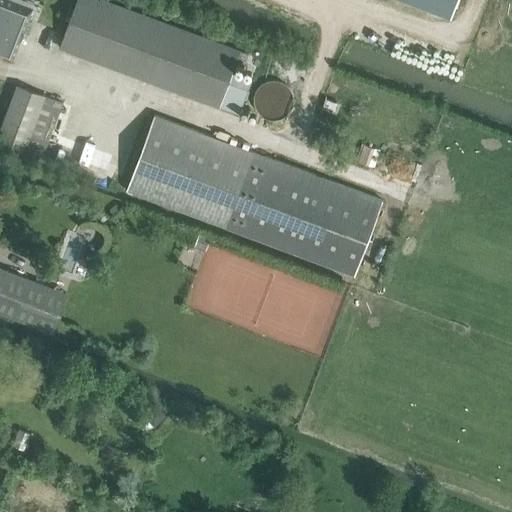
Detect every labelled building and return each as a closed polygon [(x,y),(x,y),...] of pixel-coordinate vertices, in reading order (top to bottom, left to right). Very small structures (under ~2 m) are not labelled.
[(0,0),(0,56),(12,61),(32,7),(13,0),(0,0)] [(234,72),(241,54),(242,51),(105,0),(78,0),(61,49),(221,109),(221,107),(240,114),(253,79),(234,72)] [(458,0),(407,0),(452,17),(458,0)] [(295,104),(295,98),(295,93),(293,89),(290,84),(286,81),(281,79),(276,77),(271,78),(266,79),(262,81),(258,85),(255,89),(253,94),(253,99),(253,104),(255,109),(258,113),(262,116),(267,118),(272,120),(277,120),(282,118),(286,116),(290,113),(293,108),(295,104)] [(0,127),(0,144),(41,159),(62,102),(16,85),(0,127)] [(383,201),(255,153),(156,116),(129,188),(356,273),(383,201)] [(377,155),(381,136),(361,131),(357,150),(377,155)] [(440,134),(436,144),(457,152),(461,142),(440,134)] [(413,163),(417,152),(389,142),(385,153),(413,163)] [(64,223),(61,261),(85,263),(88,224),(64,223)] [(4,275),(0,287),(0,311),(52,331),(65,298),(4,275)] [(26,346),(20,358),(42,368),(47,356),(26,346)] [(154,403),(143,414),(154,426),(165,415),(154,403)]
